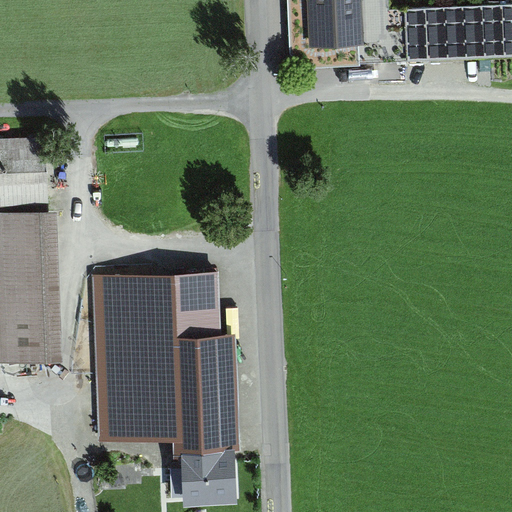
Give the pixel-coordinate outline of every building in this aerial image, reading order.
[(287,0),(290,54),(309,69),(362,66),(362,64),(408,62),(406,10),(389,11),(388,0),(287,0)] [(511,4),(406,10),(408,62),(511,56),(511,4)] [(0,138),(0,361),(64,359),(58,211),(50,211),(47,136),(0,138)] [(93,275),(99,441),(174,441),(174,454),(182,454),(237,450),(242,450),(237,333),(223,333),(219,270),(93,275)] [(237,450),(182,454),(184,504),(239,500),(237,450)]
